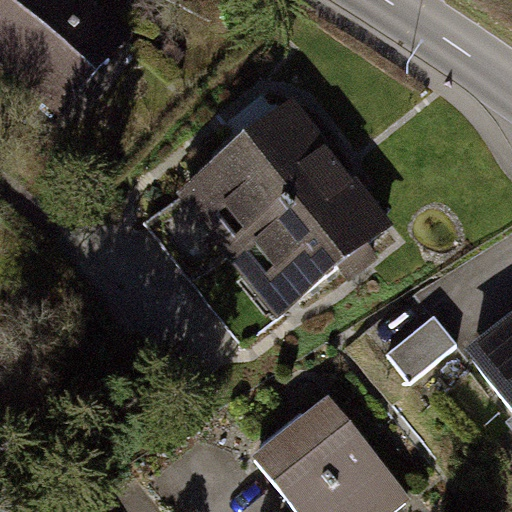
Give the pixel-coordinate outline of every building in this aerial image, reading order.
[(143,44),(93,0),(25,0),(0,28),(0,65),(69,127),(143,44)] [(407,249),(314,114),(192,198),(222,241),(249,279),(286,333),(407,249)] [(466,357),(441,325),(394,362),(420,394),(466,357)] [(511,330),(465,371),(511,425),(511,330)] [(420,511),(338,412),(261,476),(290,511),(420,511)]
